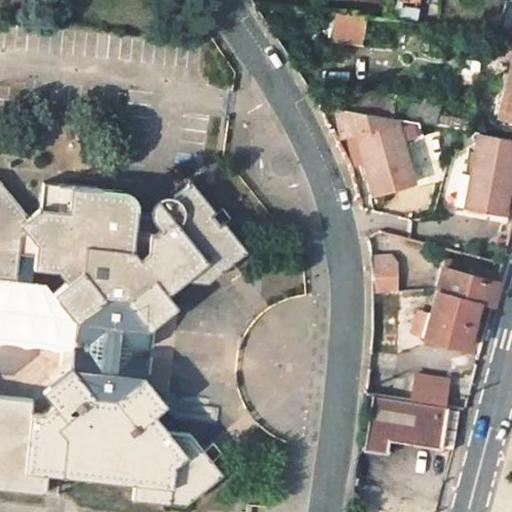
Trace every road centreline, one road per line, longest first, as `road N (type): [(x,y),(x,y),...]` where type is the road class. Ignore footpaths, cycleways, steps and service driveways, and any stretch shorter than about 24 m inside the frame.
road 1 (unknown): [(295,103),(62,65),(0,68)]
road 2 (residential): [(337,216),(348,336),(326,511)]
road 3 (residential): [(222,0),(295,103),(337,216)]
road 4 (primary): [(465,511),(496,391)]
